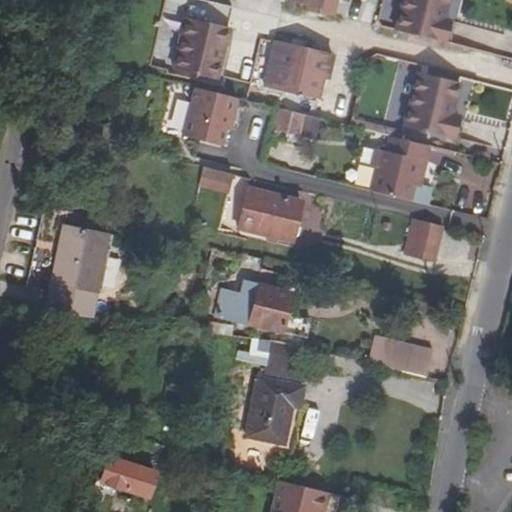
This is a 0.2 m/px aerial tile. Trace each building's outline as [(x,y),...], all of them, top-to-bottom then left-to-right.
[(230,8),(196,0),(188,0),(171,70),(213,80),(230,8)] [(288,0),(289,1),(310,6),(309,10),(331,16),(334,0),(288,0)] [(446,0),(401,0),(395,30),(443,42),(449,19),(442,18),(446,0)] [(459,0),(446,0),(442,18),(449,19),(443,42),(449,43),(459,0)] [(272,30),(284,33),(287,22),(274,19),(272,30)] [(287,22),(284,33),(301,38),(304,26),(301,25),(287,22)] [(278,44),(267,87),(319,100),(325,79),(331,81),(336,58),(278,44)] [(458,83),(416,73),(403,126),(452,138),(458,117),(450,115),(458,83)] [(224,116),(229,118),(233,100),(190,90),(178,138),(217,148),(224,116)] [(275,107),(270,129),(314,138),(318,115),(275,107)] [(399,141),(401,134),(350,121),(348,128),(388,138),(399,141)] [(369,193),(409,202),(414,179),(419,179),(427,148),(399,141),(388,138),(385,152),(374,150),(370,167),(375,168),(369,193)] [(199,165),(194,187),(225,194),(230,172),(199,165)] [(289,241),(297,202),(245,190),(236,227),(289,241)] [(403,254),(435,262),(442,226),(411,219),(403,254)] [(44,317),(87,321),(104,234),(63,225),(44,317)] [(219,292),(214,316),(279,333),(288,293),(242,281),(239,296),(219,292)] [(242,337),(239,361),(264,364),(267,340),(242,337)] [(368,362),(385,366),(391,341),(374,337),(368,362)] [(425,376),(432,351),(391,341),(385,366),(425,376)] [(300,383),(296,382),(282,443),(317,452),(328,413),(339,415),(344,394),(340,393),(345,370),(306,360),(300,383)] [(134,460),(130,477),(125,476),(124,481),(128,482),(128,485),(176,498),(182,473),(134,460)] [(115,511),(122,488),(103,483),(94,511),(115,511)] [(273,483),(266,511),(319,511),(323,494),(273,483)] [(331,511),(335,497),(323,494),(319,511),(331,511)]
